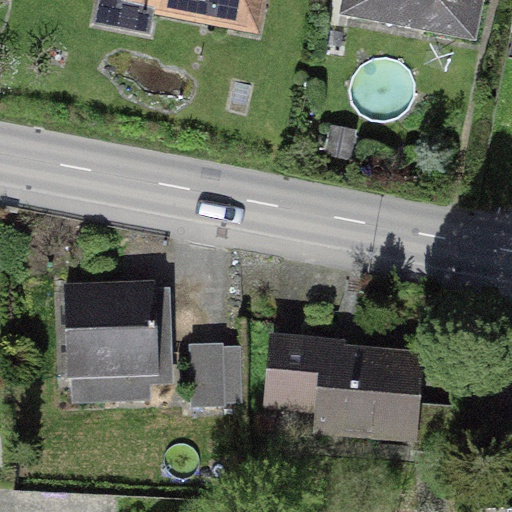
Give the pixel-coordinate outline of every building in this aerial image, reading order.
[(98,0),(94,26),(150,37),(154,16),(259,37),(266,0),(98,0)] [(477,44),(485,0),(342,0),(339,17),(477,44)] [(72,406),(152,402),(152,388),(175,386),(171,290),(156,291),(155,284),(64,289),(69,382),(71,382),(72,406)] [(345,350),(345,344),(271,338),(265,413),(315,416),(313,439),(416,447),(423,356),(345,350)] [(190,409),(224,409),(224,405),(241,405),(240,348),(224,348),(224,346),(190,346),(190,409)]
